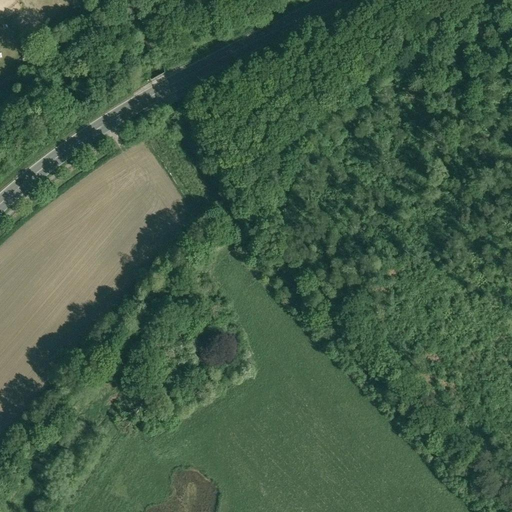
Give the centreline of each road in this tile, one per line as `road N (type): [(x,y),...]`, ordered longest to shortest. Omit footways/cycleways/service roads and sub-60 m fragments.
road 1 (secondary): [(337,0),(143,100),(0,204)]
road 2 (track): [(334,102),(446,0)]
